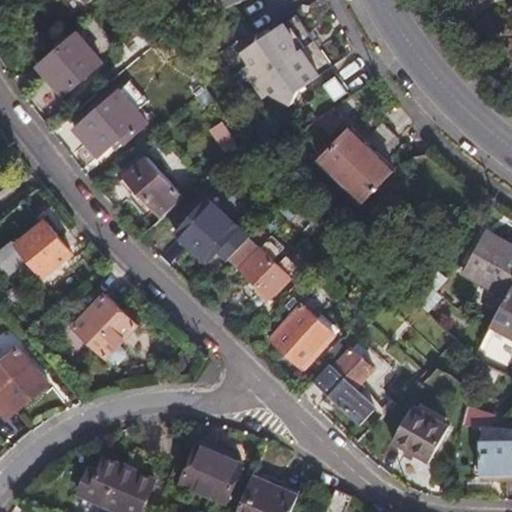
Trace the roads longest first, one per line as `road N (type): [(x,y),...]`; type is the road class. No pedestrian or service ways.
road 1 (residential): [(0,92),(110,230),(268,390)]
road 2 (residential): [(268,390),(116,408),(49,442),(0,484)]
road 3 (residential): [(268,390),(381,495),(431,511)]
road 4 (secondary): [(382,0),(428,70),(511,148)]
